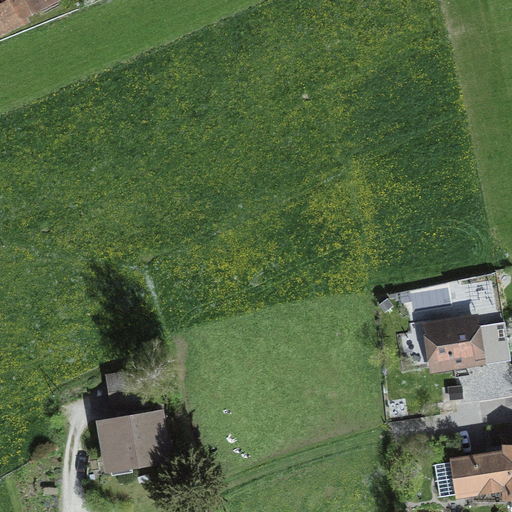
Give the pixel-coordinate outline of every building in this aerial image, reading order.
[(9,0),(12,3),(0,9),(0,37),(29,22),(25,14),(51,0),(58,0),(59,0),(9,0)] [(434,346),(437,367),(500,357),(495,328),(477,331),(475,319),(431,326),(430,321),(411,324),(415,349),(434,346)] [(117,378),(120,393),(129,392),(131,403),(145,400),(140,374),(117,378)] [(103,426),(110,466),(165,457),(159,417),(103,426)] [(506,453),(435,464),(440,496),(506,487),(506,453)]
